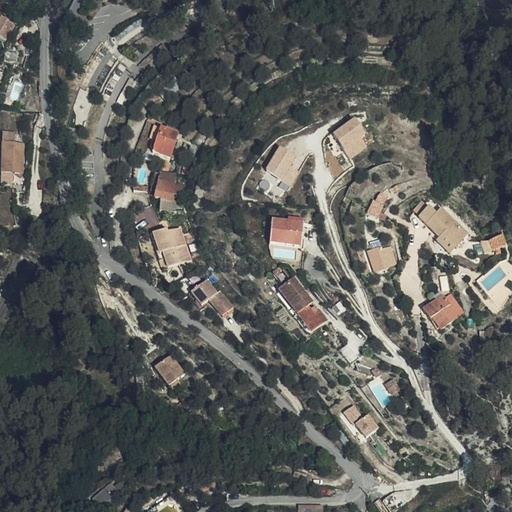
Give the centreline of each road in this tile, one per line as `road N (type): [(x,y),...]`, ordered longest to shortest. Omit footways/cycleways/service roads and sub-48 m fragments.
road 1 (unclassified): [(209,511),(239,501),(341,498),(360,485),(346,461),(255,378),(94,255),(75,227),(43,69),(56,0)]
road 2 (unknown): [(420,390),(413,235)]
